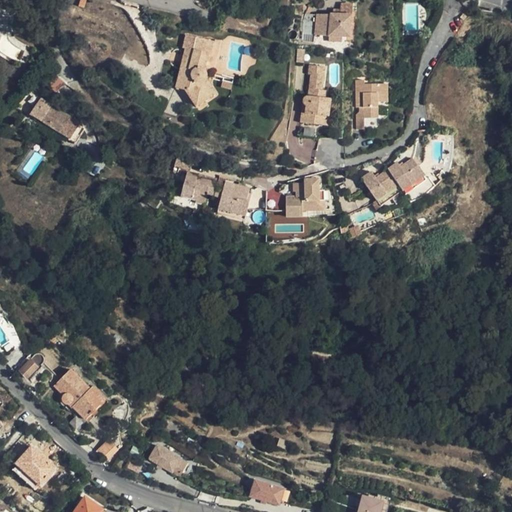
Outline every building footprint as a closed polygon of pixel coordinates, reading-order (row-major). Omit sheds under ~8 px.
[(339,14),(351,14),(351,4),(339,3),(339,14)] [(351,36),(351,14),(339,14),(316,14),(316,36),(351,36)] [(204,74),(207,56),(192,53),(194,41),(184,38),(182,52),(184,52),(176,90),(186,92),(198,109),(216,96),(207,83),(207,79),(206,76),(204,74)] [(192,53),(207,56),(210,45),(194,41),(192,53)] [(329,127),(331,115),(325,114),(327,97),(328,89),(323,88),(324,73),(320,72),(321,63),(310,61),(308,71),(310,71),(308,93),(306,94),(305,97),(306,100),(308,103),(307,112),(303,112),(302,122),(306,123),(306,124),(304,138),(309,139),(316,140),(318,126),(329,127)] [(366,103),(366,112),(366,115),(380,115),(380,99),(391,99),(390,81),(367,82),(367,78),(357,78),(357,103),(366,103)] [(325,114),(331,115),(333,98),(327,97),(325,114)] [(60,132),(69,117),(40,98),(31,114),(51,127),(60,132)] [(366,115),(366,112),(357,113),(357,126),(366,126),(366,115)] [(412,154),(402,161),(405,164),(401,167),(397,161),(375,177),(371,171),(362,178),(378,199),(399,182),(403,188),(425,171),(412,154)] [(184,170),(176,194),(187,197),(186,200),(201,204),(204,194),(218,198),(216,211),(243,216),(247,195),(244,194),(245,187),(220,183),(194,175),(194,173),(184,170)] [(314,200),(313,176),(297,176),(297,180),(286,181),(286,193),(281,193),(281,211),(298,212),(297,200),(314,200)] [(399,182),(378,199),(382,204),(403,188),(399,182)] [(38,366),(34,361),(31,358),(20,370),(27,377),(38,366)] [(100,404),(86,392),(67,372),(51,389),(59,398),(58,400),(57,404),(59,406),(62,407),(65,407),(68,404),(72,407),(71,409),(84,421),(88,416),(100,404)] [(91,388),(86,392),(100,404),(104,400),(91,388)] [(88,416),(84,421),(86,423),(106,403),(104,400),(100,404),(88,416)] [(190,460),(160,442),(151,456),(181,475),(190,460)] [(104,461),(115,451),(110,444),(98,455),(104,461)] [(58,468),(33,446),(18,463),(43,485),(58,468)] [(286,488),(256,479),(251,496),(281,505),(286,488)] [(382,503),(378,511),(386,511),(391,498),(375,493),(373,500),(382,503)] [(102,511),(104,509),(86,497),(75,511),(102,511)] [(357,511),(378,511),(382,503),(373,500),(362,497),(357,511)]
